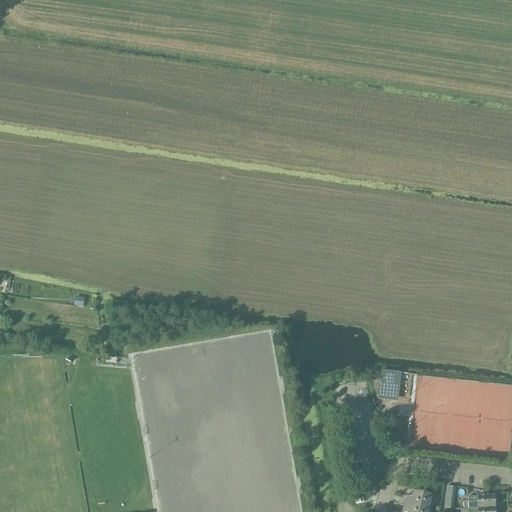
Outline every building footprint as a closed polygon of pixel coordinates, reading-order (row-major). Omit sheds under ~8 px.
[(83,307),(84,298),(76,297),(75,306),(83,307)] [(0,337),(8,339),(9,339),(10,332),(0,330),(0,337)] [(118,356),(106,355),(106,363),(118,363),(118,356)] [(397,401),(400,372),(380,370),(377,399),(397,401)] [(430,511),(434,496),(411,491),(410,497),(406,496),(401,511),(430,511)] [(476,508),(494,508),(493,495),(467,497),(467,502),(476,501),(476,508)]
